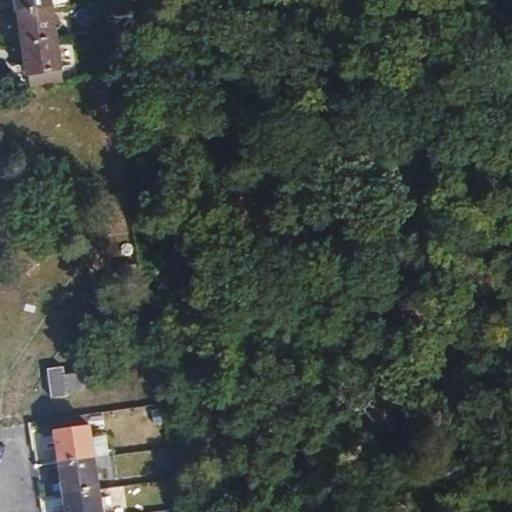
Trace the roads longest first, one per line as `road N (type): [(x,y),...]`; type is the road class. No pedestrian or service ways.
road 1 (track): [(217,511),(142,0)]
road 2 (track): [(162,122),(511,221)]
road 3 (track): [(511,260),(314,511)]
road 4 (track): [(198,351),(473,511)]
